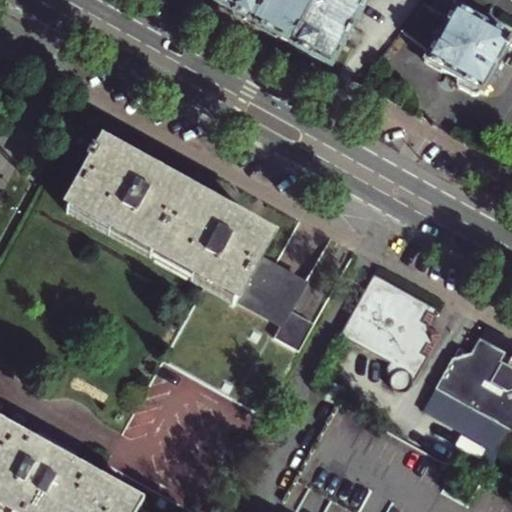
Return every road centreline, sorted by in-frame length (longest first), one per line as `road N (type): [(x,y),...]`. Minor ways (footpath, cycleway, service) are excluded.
road 1 (secondary): [(16,0),(511,276)]
road 2 (secondary): [(511,237),(82,0)]
